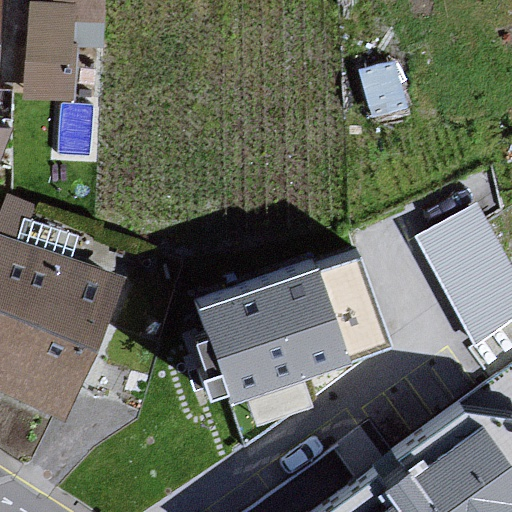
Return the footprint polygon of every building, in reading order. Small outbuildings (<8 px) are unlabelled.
[(28,0),(22,92),(22,98),(52,99),(73,100),(76,44),(102,46),(103,21),(77,19),(78,3),(51,1),(32,0),(28,0)] [(51,0),(51,1),(78,3),(77,19),(103,21),(104,0),(51,0)] [(0,151),(8,129),(0,127),(0,393),(59,422),(118,282),(18,245),(0,238),(0,151)] [(6,192),(0,208),(0,238),(18,245),(35,202),(14,194),(6,192)] [(511,268),(472,204),(416,232),(478,341),(511,315),(511,268)] [(360,251),(202,306),(234,399),(245,396),(303,376),(393,345),(360,251)] [(303,376),(245,396),(254,424),(312,404),(303,376)] [(511,511),(511,463),(480,420),(406,471),(433,511),(511,511)] [(433,511),(406,471),(386,484),(398,502),(382,511),(433,511)]
